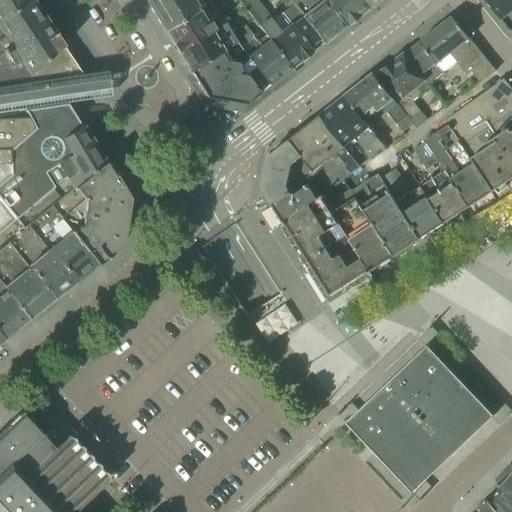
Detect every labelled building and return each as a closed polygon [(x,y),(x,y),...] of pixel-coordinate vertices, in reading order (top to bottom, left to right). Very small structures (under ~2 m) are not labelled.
[(0,0),(0,19),(27,0),(0,0)] [(0,52),(46,22),(31,0),(27,0),(0,19),(0,52)] [(146,0),(166,31),(213,2),(216,0),(215,0),(146,0)] [(324,44),(345,27),(324,0),(288,0),(293,6),(324,44)] [(324,0),(345,27),(367,10),(359,0),(324,0)] [(359,0),(367,10),(380,0),(359,0)] [(511,0),(485,0),(511,33),(511,32),(511,0)] [(271,19),(256,1),(246,9),(260,28),(266,35),(293,69),(314,52),(324,44),(293,6),(282,14),(290,25),(282,32),(271,18),(271,19)] [(221,16),(213,2),(166,31),(179,52),(226,24),(221,16)] [(429,85),(444,74),(457,64),(467,76),(472,72),(480,82),(496,72),(469,39),(452,18),(405,54),(429,85)] [(0,87),(76,76),(79,70),(59,42),(46,22),(0,52),(0,87)] [(228,22),(226,24),(179,52),(191,73),(236,44),(238,43),(233,37),(235,35),(228,22)] [(293,69),(266,35),(258,42),(246,27),(235,35),(233,37),(238,43),(236,44),(270,87),(293,69)] [(206,98),(245,105),(246,105),(270,87),(236,44),(191,73),(206,98)] [(429,85),(405,54),(376,77),(408,117),(410,120),(414,125),(415,128),(428,118),(422,110),(414,100),(431,87),(429,85)] [(414,125),(410,120),(408,117),(376,77),(374,74),(345,96),(366,122),(383,108),(403,133),(414,125)] [(511,179),(511,90),(504,81),(447,121),(449,124),(493,192),(511,179)] [(366,122),(345,96),(320,116),(361,168),(386,149),(369,127),(370,126),(366,122)] [(106,162),(90,137),(74,111),(62,105),(25,110),(34,128),(9,151),(10,175),(0,183),(0,200),(15,219),(25,231),(32,225),(53,207),(106,162)] [(0,232),(15,219),(0,200),(0,183),(10,175),(9,151),(34,128),(25,110),(25,109),(0,112),(0,232)] [(361,168),(320,116),(288,141),(319,179),(329,192),(331,190),(351,175),(361,168)] [(493,192),(449,124),(425,140),(426,142),(438,161),(445,171),(470,207),(493,192)] [(319,179),(288,141),(269,156),(263,188),(272,204),(291,193),(293,196),(309,185),(319,179)] [(426,142),(413,151),(425,170),(438,161),(426,142)] [(121,188),(106,162),(53,207),(62,219),(84,200),(85,201),(106,190),(115,191),(121,188)] [(445,171),(420,188),(444,224),(470,207),(445,171)] [(379,175),(353,192),(394,257),(421,239),(397,203),(393,195),(382,179),(379,175)] [(284,223),(319,199),(309,185),(293,196),(291,193),(272,204),(284,223)] [(62,219),(98,263),(121,245),(128,199),(121,188),(115,191),(106,190),(85,201),(84,200),(62,219)] [(444,224),(420,188),(397,203),(421,239),(444,224)] [(370,272),(394,257),(353,192),(352,190),(338,200),(331,190),(329,192),(322,197),(370,272)] [(286,226),(287,225),(331,296),(367,272),(368,274),(370,272),(322,197),(319,199),(284,223),(286,226)] [(98,263),(62,219),(53,207),(32,225),(76,280),(98,263)] [(32,225),(25,231),(10,243),(10,244),(54,298),(76,280),(32,225)] [(0,284),(28,319),(54,298),(10,244),(0,252),(0,284)] [(0,332),(4,337),(28,319),(0,284),(0,332)] [(492,416),(428,349),(349,423),(413,490),(492,416)] [(72,511),(113,475),(94,454),(72,431),(58,443),(48,433),(49,432),(26,407),(0,431),(0,511),(72,511)] [(511,473),(500,487),(499,488),(511,500),(511,501),(511,502),(511,473)] [(511,500),(499,488),(474,511),(511,511),(511,502),(511,501),(511,500)]
